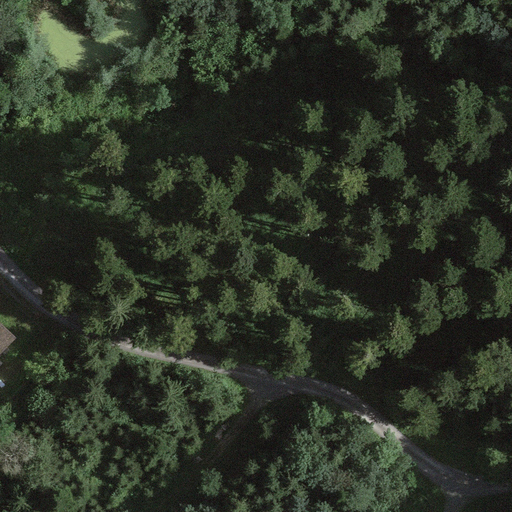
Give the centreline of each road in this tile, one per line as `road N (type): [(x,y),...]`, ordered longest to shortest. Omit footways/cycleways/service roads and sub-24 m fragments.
road 1 (unclassified): [(0,258),(74,325),(329,391),(441,473),(488,486),(511,483)]
road 2 (track): [(279,377),(152,511)]
